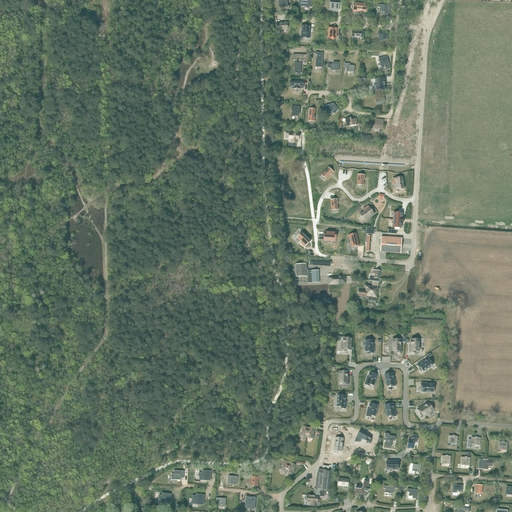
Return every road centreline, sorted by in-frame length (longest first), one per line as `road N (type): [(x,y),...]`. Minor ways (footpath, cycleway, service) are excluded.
road 1 (unknown): [(0,432),(81,480),(108,483),(201,439),(241,440),(255,431),(266,293),(221,180)]
road 2 (unclassified): [(360,260),(403,261),(408,252),(422,48),(442,0)]
road 3 (unknown): [(220,0),(235,22),(239,54),(226,92),(236,121),(220,153),(221,180)]
